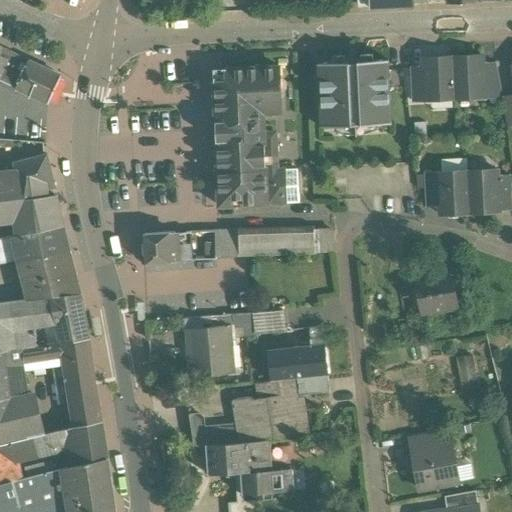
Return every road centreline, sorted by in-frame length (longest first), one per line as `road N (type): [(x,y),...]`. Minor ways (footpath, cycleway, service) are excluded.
road 1 (residential): [(97,43),(511,17)]
road 2 (residential): [(378,511),(342,219)]
road 3 (tertiary): [(138,511),(94,226)]
road 4 (residential): [(94,226),(342,219)]
road 5 (tertiary): [(94,226),(84,159),(97,43)]
road 6 (residential): [(342,219),(511,255)]
